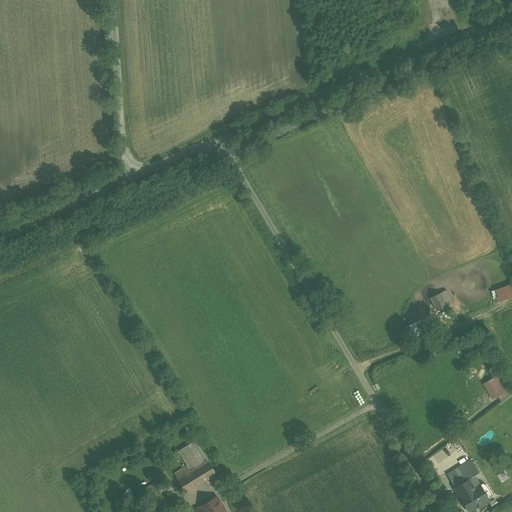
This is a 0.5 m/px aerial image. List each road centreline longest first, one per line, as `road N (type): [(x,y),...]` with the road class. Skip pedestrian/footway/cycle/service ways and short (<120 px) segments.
road 1 (unclassified): [(213,145),(240,174),(442,511)]
road 2 (track): [(213,145),(487,29)]
road 3 (residential): [(132,176),(123,153),(112,0)]
road 4 (unclassified): [(0,237),(132,176)]
